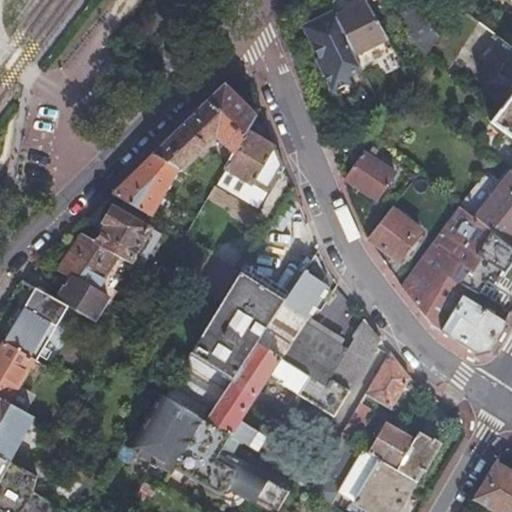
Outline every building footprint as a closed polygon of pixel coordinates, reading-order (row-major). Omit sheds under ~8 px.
[(364,0),(362,0),(334,15),(354,56),(387,39),(364,0)] [(416,8),(410,0),(393,0),(405,16),(416,8)] [(427,49),(425,51),(445,66),(475,21),(455,5),(436,34),(427,49)] [(334,15),(331,10),(300,26),(315,57),(313,58),(330,90),(349,81),(346,75),(360,68),(354,56),(334,15)] [(411,27),(427,49),(436,34),(423,17),(411,27)] [(214,135),(233,153),(246,131),(247,131),(256,115),(224,83),(188,118),(152,152),(179,168),(182,170),(209,146),(206,144),(214,135)] [(511,92),(491,121),(511,136),(511,92)] [(269,194),(284,167),(275,145),(274,147),(247,131),(246,131),(233,153),(224,168),(225,168),(251,183),(269,194)] [(131,173),(165,192),(179,168),(152,152),(138,166),(131,173)] [(361,152),(342,180),(375,201),(385,186),(384,186),(393,172),(361,152)] [(511,171),(509,169),(472,217),(506,244),(511,236),(511,171)] [(151,217),(165,192),(131,173),(121,182),(111,193),(129,203),(151,217)] [(472,217),(456,205),(400,285),(429,323),(473,351),(488,347),(504,321),(468,299),(472,292),(476,295),(484,283),(491,287),(501,272),(504,274),(511,260),(511,248),(506,244),(472,217)] [(130,262),(131,261),(150,227),(111,206),(101,223),(106,225),(96,242),(119,255),(129,261),(130,262)] [(389,208),(366,238),(368,240),(396,261),(420,231),(389,208)] [(185,236),(211,252),(218,240),(192,224),(185,236)] [(119,255),(96,242),(82,234),(56,271),(71,279),(68,285),(65,283),(55,301),(67,307),(93,321),(106,297),(94,291),(119,255)] [(239,272),(248,258),(223,243),(160,349),(184,364),(239,272)] [(307,321),(315,308),(329,287),(320,281),(324,274),(314,253),(283,301),(281,304),(307,321)] [(107,298),(129,261),(119,255),(94,291),(106,297),(107,298)] [(255,343),(281,304),(283,301),(239,272),(184,364),(165,397),(204,420),(255,343)] [(31,359),(35,361),(67,307),(55,301),(33,289),(2,342),(31,359)] [(379,339),(362,317),(362,318),(351,335),(352,339),(345,350),(304,325),(307,321),(281,304),(255,343),(326,385),(331,377),(350,389),(379,339)] [(124,338),(129,330),(111,320),(106,328),(124,338)] [(0,345),(0,399),(5,403),(31,359),(2,342),(0,345)] [(335,413),(350,389),(331,377),(326,385),(255,343),(204,420),(279,463),(287,449),(238,421),(270,372),(283,381),(335,413)] [(410,378),(389,352),(365,393),(392,408),(410,378)] [(204,420),(165,397),(160,394),(129,448),(170,472),(180,454),(195,462),(188,476),(249,511),(250,511),(279,463),(204,420)] [(0,457),(7,461),(17,443),(26,448),(33,436),(23,431),(31,418),(31,417),(5,403),(0,399),(0,457)] [(374,409),(361,402),(340,437),(352,445),(374,409)] [(415,440),(414,439),(386,423),(388,421),(382,419),(372,436),(377,439),(368,454),(397,470),(415,440)] [(398,511),(438,446),(417,434),(414,439),(415,440),(397,470),(368,454),(362,450),(337,493),(370,511),(398,511)] [(314,484),(309,492),(329,504),(336,492),(337,493),(362,450),(352,445),(340,437),(328,458),(314,484)] [(312,449),(297,475),(314,484),(328,458),(312,449)] [(0,511),(19,511),(32,491),(37,477),(7,461),(0,457),(0,511)] [(511,511),(511,469),(495,460),(494,460),(472,499),(494,511),(511,511)] [(113,466),(99,489),(124,505),(139,481),(113,466)]
